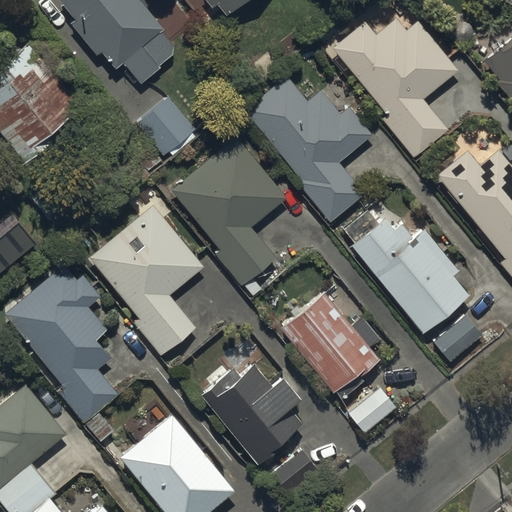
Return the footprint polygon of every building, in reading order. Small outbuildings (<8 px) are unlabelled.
[(173,0),(65,0),(74,11),(68,16),(93,47),(98,43),(112,60),(120,53),(138,76),(157,60),(156,58),(168,48),(169,39),(185,26),(173,11),(179,7),(173,0)] [(445,122),(420,90),(455,62),(407,0),(378,0),(336,33),(330,25),(316,37),(328,52),(336,46),(384,108),(380,111),(410,149),(445,122)] [(511,31),(500,41),(498,39),(481,53),(491,65),(487,68),(511,97),(511,31)] [(80,95),(25,33),(0,54),(0,127),(23,154),(55,124),(51,119),(80,95)] [(283,67),(241,101),(299,171),(294,174),(327,214),(362,186),(335,154),(369,126),(346,97),(336,106),(317,83),(304,93),(283,67)] [(193,124),(165,88),(133,113),(161,149),(193,124)] [(283,189),(233,127),(168,179),(218,241),(212,246),(237,278),(273,249),(247,218),(283,189)] [(466,143),(435,168),(502,251),(497,255),(511,273),(511,159),(497,141),(477,157),(466,143)] [(201,258),(151,197),(86,250),(137,312),(132,316),(157,347),(192,318),(167,286),(201,258)] [(352,232),(348,235),(418,323),(465,285),(449,266),(456,261),(422,219),(411,228),(401,216),(394,221),(383,207),(378,210),(369,199),(342,220),(352,232)] [(61,256),(1,305),(63,379),(56,385),(85,420),(120,391),(95,360),(108,349),(92,330),(104,320),(85,298),(97,288),(79,267),(74,272),(61,256)] [(322,281),(277,317),(329,383),(333,380),(342,390),(362,374),(355,365),(376,349),(322,281)] [(478,324),(462,307),(432,335),(448,352),(478,324)] [(229,360),(198,386),(255,455),(281,433),(277,429),(297,412),(282,394),(296,383),(277,361),(265,371),(250,353),(234,367),(229,360)] [(394,398),(377,379),(345,406),(362,426),(394,398)] [(0,495),(69,442),(28,390),(0,411),(0,495)] [(192,511),(231,480),(169,402),(116,447),(169,511),(192,511)] [(315,460),(300,442),(270,466),(286,485),(315,460)] [(35,471),(0,498),(0,503),(6,511),(32,511),(54,495),(35,471)] [(59,511),(51,502),(39,511),(111,511),(104,502),(92,511),(59,511)]
